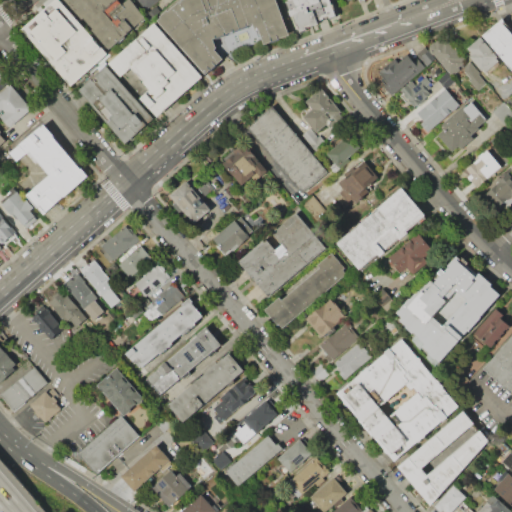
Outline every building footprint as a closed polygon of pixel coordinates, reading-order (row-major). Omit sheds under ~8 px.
[(22,28),(54,0),(60,0),(93,38),(95,36),(109,54),(72,86),(22,28)] [(65,0),(122,0),(124,2),(126,0),(134,0),(150,19),(111,51),(83,18),(81,20),(65,0)] [(138,0),(145,9),(157,0),(138,0)] [(158,21),(183,0),(277,0),(291,34),(264,44),(258,30),(256,31),(254,25),(214,40),(217,47),(215,49),(223,59),(222,60),(204,74),(158,21)] [(287,0),(331,0),(337,16),(329,19),(327,14),(319,17),(321,23),(298,31),(287,0)] [(511,69),(482,35),(499,20),(511,34),(511,69)] [(110,62),(155,22),(203,76),(156,117),(110,62)] [(451,75),(429,48),(431,46),(430,45),(433,42),(435,43),(445,34),(467,60),(462,64),(463,65),(451,75)] [(480,37),(498,57),(496,58),(498,60),(484,73),(481,70),(464,51),(480,37)] [(417,53),(425,47),(434,59),(427,65),(417,53)] [(424,67),(390,96),(387,92),(392,88),(379,73),(396,58),(400,63),(408,55),(418,66),(421,63),(424,67)] [(470,62),(479,73),(478,74),(486,83),(478,90),(468,79),(469,77),(462,69),(470,62)] [(80,88),(108,64),(155,120),(127,143),(80,88)] [(454,81),(419,111),(410,101),(407,103),(401,95),(403,93),(400,90),(412,80),(415,85),(426,76),(430,81),(428,83),(430,86),(447,72),(454,81)] [(0,115),(0,94),(12,85),(31,109),(9,127),(0,115)] [(341,111),(317,131),(304,116),(312,109),(306,102),(322,88),(341,111)] [(445,89),(459,105),(426,132),(419,124),(424,121),(417,113),(445,89)] [(470,100),(486,119),(478,126),(479,127),(471,134),(473,138),(460,149),(458,147),(451,152),(436,135),(446,127),(442,123),(470,100)] [(491,111),(504,124),(511,116),(511,111),(502,101),(491,111)] [(271,105),(329,170),(304,191),(247,127),(271,105)] [(43,214),(88,175),(44,124),(11,152),(19,161),(29,153),(49,176),(27,195),(43,214)] [(303,133),(310,127),(318,136),(319,134),(325,142),(316,150),(303,133)] [(0,147),(8,141),(0,130),(0,147)] [(327,153),(354,131),(364,143),(337,165),(327,153)] [(221,161),(241,144),(247,152),(251,150),(265,168),(242,187),(221,161)] [(487,150),(500,166),(476,187),(467,176),(470,173),(465,168),(487,150)] [(364,160),(378,177),(365,187),(369,192),(356,202),(352,198),(347,202),(339,192),(344,188),(339,182),(364,160)] [(217,184),(204,195),(191,179),(204,168),(217,184)] [(511,198),(499,209),(485,193),(509,173),(511,177),(511,198)] [(170,195),(187,180),(211,207),(194,223),(170,195)] [(402,187),(425,215),(359,271),(336,243),(402,187)] [(2,204),(12,216),(15,213),(26,226),(36,218),(30,210),(34,207),(26,198),(25,199),(18,190),(2,204)] [(302,206),(314,217),(320,210),(309,199),(302,206)] [(0,212),(19,235),(5,247),(0,241),(0,212)] [(213,238),(244,213),(251,221),(259,215),(264,221),(247,234),(249,236),(237,246),(236,244),(225,253),(213,238)] [(296,213),(326,247),(269,296),(239,262),(266,238),(276,250),(282,244),(272,233),(296,213)] [(102,245),(127,225),(139,239),(114,259),(102,245)] [(419,233),(436,254),(413,274),(407,266),(401,271),(389,258),(419,233)] [(142,246),(153,259),(130,278),(119,265),(142,246)] [(103,254),(106,252),(112,260),(110,262),(103,254)] [(262,309),(282,332),(350,274),(331,252),(316,265),(319,269),(282,300),(278,295),(262,309)] [(439,362),(422,347),(425,344),(399,321),(402,318),(396,313),(410,298),(412,301),(422,290),(425,293),(441,275),(438,273),(442,268),(444,270),(456,256),(459,259),(461,256),(468,262),(466,264),(478,274),(479,272),(491,283),(489,285),(500,294),(439,362)] [(82,272),(95,261),(114,285),(101,296),(82,272)] [(135,284),(159,264),(169,277),(145,296),(135,284)] [(66,285),(78,275),(97,298),(95,300),(103,311),(93,319),(66,285)] [(148,304),(175,283),(184,295),(151,322),(144,313),(150,307),(148,304)] [(49,300),(63,289),(86,318),(77,325),(71,317),(66,321),(49,300)] [(383,289),(395,303),(386,310),(374,297),(383,289)] [(306,317),(323,338),(348,317),(331,297),(306,317)] [(188,298),(203,315),(141,370),(126,353),(188,298)] [(43,305),(63,329),(51,338),(32,314),(43,305)] [(495,307),(507,318),(505,321),(509,325),(488,349),(471,335),(495,307)] [(345,324),(358,339),(330,362),(325,356),(328,354),(320,345),(345,324)] [(147,379),(162,397),(221,345),(206,328),(147,379)] [(511,337),(511,395),(483,370),(511,337)] [(401,338),(459,406),(395,461),(337,393),(401,338)] [(358,342),(371,358),(345,379),(333,363),(358,342)] [(0,380),(17,365),(0,346),(0,380)] [(168,404),(184,422),(245,370),(230,352),(168,404)] [(320,364),(325,370),(315,377),(311,372),(320,364)] [(0,394),(34,366),(48,383),(14,411),(0,394)] [(115,368),(144,399),(125,417),(96,386),(115,368)] [(221,422),(215,416),(218,413),(212,406),(244,378),(256,392),(221,422)] [(30,406),(46,423),(63,407),(47,390),(30,406)] [(244,419),(266,400),(267,402),(270,399),(276,406),(273,408),(278,413),(256,432),(244,419)] [(463,410),(398,467),(431,507),(488,440),(479,429),(426,476),(420,469),(474,424),(463,410)] [(120,415),(139,436),(98,474),(79,453),(120,415)] [(235,433),(246,423),(255,433),(244,443),(235,433)] [(203,430),(214,444),(202,453),(191,440),(203,430)] [(269,433),(283,449),(239,487),(226,471),(269,433)] [(278,457),(290,472),(312,453),(299,439),(278,457)] [(156,443),(171,461),(135,493),(120,475),(156,443)] [(212,460),(219,469),(229,460),(222,451),(212,460)] [(510,451),(511,452),(511,468),(502,460),(510,451)] [(287,481),(316,456),(329,471),(300,497),(287,481)] [(199,472),(210,462),(217,470),(206,480),(199,472)] [(152,488),(172,470),(177,476),(181,473),(193,486),(169,507),(152,488)] [(511,505),(493,489),(506,473),(511,477),(511,505)] [(334,476),(348,492),(324,511),(310,497),(334,476)] [(453,484),(466,496),(451,511),(445,511),(443,510),(441,511),(433,506),(453,484)] [(181,511),(201,494),(217,511),(215,511),(181,511)] [(475,511),(491,494),(511,511),(475,511)] [(331,511),(350,496),(363,511),(361,511),(331,511)] [(466,511),(469,509),(459,503),(453,511),(466,511)]
